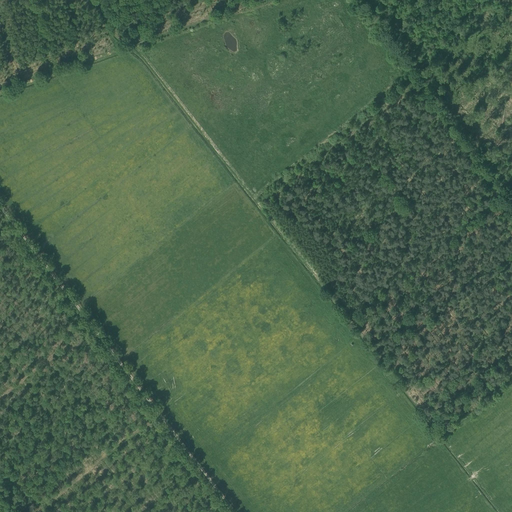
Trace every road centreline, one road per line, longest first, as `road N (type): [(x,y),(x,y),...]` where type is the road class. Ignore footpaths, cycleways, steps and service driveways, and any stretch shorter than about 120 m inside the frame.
road 1 (track): [(237,511),(0,205)]
road 2 (track): [(0,93),(264,0)]
road 3 (track): [(511,198),(356,0)]
road 4 (track): [(134,45),(253,193)]
